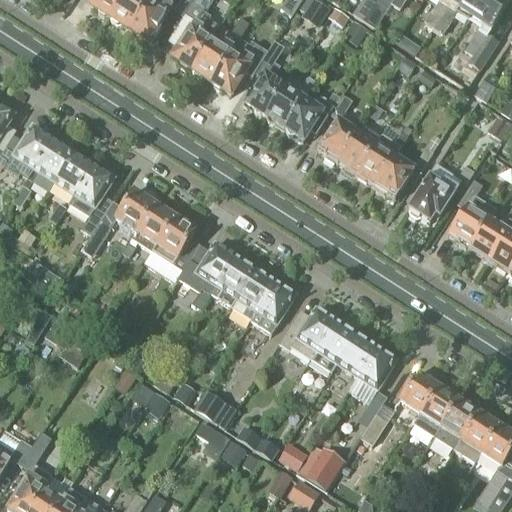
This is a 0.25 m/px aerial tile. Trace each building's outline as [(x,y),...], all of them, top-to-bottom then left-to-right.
[(108,22),(122,0),(91,0),(90,4),(94,6),(91,10),(92,12),(97,15),(98,19),(103,22),(106,21),(108,22)] [(151,1),(149,0),(122,0),(108,22),(111,24),(111,27),(117,31),(120,30),(129,36),(151,1)] [(193,28),(171,63),(179,68),(180,73),(185,76),(189,75),(191,76),(219,33),(207,25),(209,21),(203,18),(214,0),(195,0),(182,21),(193,28)] [(181,0),(175,9),(173,16),(182,21),(195,0),(181,0)] [(290,21),(303,0),(285,0),(287,1),(279,14),(290,21)] [(328,14),(307,0),(306,0),(298,14),(302,17),(299,21),(316,32),(328,14)] [(363,0),(351,19),(362,26),(363,25),(379,0),(363,0)] [(379,0),(363,25),(362,26),(374,34),(379,25),(389,10),(398,15),(407,0),(379,0)] [(436,0),(440,2),(424,26),(432,32),(452,0),(436,0)] [(452,0),(432,32),(441,37),(457,13),(468,21),(481,0),(452,0)] [(481,29),(463,57),(471,62),(466,70),(477,77),(496,47),(485,40),(508,6),(498,0),(481,0),(468,21),(481,29)] [(151,1),(129,36),(130,37),(131,40),(137,44),(139,43),(145,46),(147,46),(149,42),(153,45),(160,33),(159,32),(171,13),(151,1)] [(333,13),(327,23),(341,32),(348,22),(333,13)] [(219,33),(191,76),(193,77),(194,81),(198,84),(202,83),(211,88),(233,54),(232,53),(247,29),(239,23),(229,39),(219,33)] [(367,35),(353,26),(342,43),(356,52),(367,35)] [(394,48),(405,55),(410,47),(399,40),(394,48)] [(233,54),(211,88),(213,89),(213,94),(219,97),(223,96),(231,101),(245,79),(251,83),(254,78),(253,78),(260,66),(266,57),(251,48),(249,51),(238,45),(233,54)] [(261,84),(244,110),(254,116),(255,122),(262,121),(266,124),(291,86),(288,84),(283,92),(271,85),(279,72),(273,68),(283,53),(273,46),(266,57),(260,66),(253,78),(254,78),(261,84)] [(415,69),(405,62),(397,73),(408,80),(415,69)] [(435,84),(423,75),(417,83),(430,91),(435,84)] [(474,100),(477,102),(485,107),(499,86),(488,79),(474,100)] [(291,86),(266,124),(268,130),(275,130),(286,137),(286,139),(306,108),(303,105),(315,87),(308,82),(301,92),(291,86)] [(306,108),(286,139),(287,143),(294,142),(303,148),(310,138),(314,141),(328,120),(339,102),(332,98),(325,108),(318,103),(313,112),(306,108)] [(337,125),(317,156),(326,162),(325,164),(334,170),(335,168),(355,136),(344,129),(349,121),(344,117),(351,106),(341,99),(339,102),(328,120),(337,125)] [(0,111),(0,137),(11,119),(0,111)] [(494,122),(486,135),(500,144),(508,131),(494,122)] [(355,136),(335,168),(337,169),(337,168),(347,174),(346,175),(355,181),(381,141),(368,133),(360,128),(355,136)] [(381,141),(355,181),(366,188),(367,187),(375,192),(394,161),(411,134),(404,130),(392,148),(381,141)] [(12,140),(0,158),(0,170),(17,182),(19,178),(26,183),(27,183),(51,145),(30,131),(20,146),(12,140)] [(511,159),(511,135),(502,154),(511,159)] [(26,183),(22,190),(27,193),(31,186),(33,188),(47,197),(52,188),(72,158),(51,145),(27,183),(26,183)] [(375,192),(374,193),(376,194),(375,196),(383,201),(384,199),(393,205),(407,184),(412,187),(431,158),(431,157),(425,153),(412,173),(394,161),(375,192)] [(72,158),(52,188),(72,201),(92,171),(72,158)] [(511,186),(511,175),(501,169),(494,180),(510,190),(511,186)] [(72,201),(67,209),(87,221),(79,233),(90,241),(98,228),(111,207),(101,201),(112,184),(92,171),(72,201)] [(465,188),(473,177),(464,171),(457,183),(465,188)] [(430,178),(407,215),(408,215),(409,221),(414,224),(417,223),(418,222),(428,228),(434,219),(438,221),(449,203),(455,194),(451,191),(430,178)] [(464,215),(448,240),(456,246),(457,249),(463,253),(466,252),(468,254),(488,224),(489,222),(469,210),(481,191),(472,185),(456,210),(464,215)] [(22,190),(11,207),(19,212),(30,195),(27,193),(22,190)] [(131,197),(114,225),(134,238),(152,210),(131,197)] [(134,238),(130,244),(151,257),(173,223),(152,210),(134,238)] [(488,224),(468,254),(487,266),(511,227),(511,213),(499,231),(488,224)] [(173,223),(151,257),(181,277),(198,249),(189,244),(194,237),(173,223)] [(511,227),(487,266),(506,278),(511,267),(511,227)] [(90,241),(80,256),(91,263),(109,235),(98,228),(90,241)] [(22,234),(17,242),(18,243),(13,251),(14,252),(25,258),(34,241),(22,234)] [(18,243),(17,242),(8,237),(0,251),(11,256),(14,252),(13,251),(18,243)] [(128,263),(135,252),(128,247),(121,258),(128,263)] [(181,277),(176,284),(198,298),(190,310),(200,316),(215,292),(233,263),(213,249),(209,256),(198,249),(181,277)] [(233,263),(215,292),(221,296),(215,305),(229,313),(254,275),(233,263)] [(19,280),(43,295),(52,280),(29,265),(19,280)] [(254,275),(229,313),(230,314),(250,326),(274,288),(254,275)] [(250,326),(249,327),(270,340),(294,301),(274,288),(250,326)] [(168,315),(175,305),(166,300),(160,309),(168,315)] [(36,323),(41,314),(35,311),(31,320),(36,323)] [(41,314),(36,323),(24,345),(33,350),(43,332),(42,331),(49,319),(41,314)] [(310,365),(334,327),(314,314),(309,322),(299,316),(278,350),(288,356),(291,353),(310,365)] [(334,327),(310,365),(330,378),(335,369),(354,340),(334,327)] [(375,353),(354,340),(335,369),(356,382),(375,353)] [(375,353),(356,382),(347,396),(367,409),(356,426),(366,433),(382,409),(372,403),(396,366),(375,353)] [(134,361),(127,371),(139,379),(145,369),(134,361)] [(114,389),(127,397),(136,384),(124,375),(114,389)] [(175,386),(159,376),(151,389),(167,399),(175,386)] [(418,420),(436,392),(416,380),(398,407),(418,420)] [(147,408),(154,397),(140,388),(133,399),(147,408)] [(192,415),(201,400),(182,388),(172,403),(192,415)] [(436,392),(418,420),(412,429),(433,442),(457,406),(436,392)] [(204,396),(201,400),(192,415),(223,434),(235,415),(204,396)] [(154,397),(147,408),(143,415),(157,424),(168,407),(154,397)] [(457,406),(433,442),(453,455),(477,419),(457,406)] [(382,409),(366,433),(359,444),(371,452),(393,417),(382,409)] [(497,432),(477,419),(453,455),(473,468),(479,459),(497,432)] [(201,427),(194,439),(207,447),(201,457),(214,465),(228,444),(201,427)] [(260,442),(243,431),(235,443),(252,453),(260,442)] [(511,441),(497,432),(479,459),(500,472),(511,453),(511,441)] [(30,453),(18,471),(29,478),(34,471),(51,445),(40,438),(30,453)] [(278,453),(261,442),(253,454),(270,465),(278,453)] [(0,450),(0,478),(9,465),(18,471),(30,453),(27,451),(20,446),(12,459),(0,450)] [(229,446),(219,463),(234,472),(245,455),(229,446)] [(325,495),(344,466),(316,448),(298,477),(325,495)] [(277,465),(295,476),(305,460),(287,449),(277,465)] [(354,455),(346,467),(354,472),(362,460),(354,455)] [(29,478),(7,511),(32,511),(52,482),(34,471),(29,478)] [(278,503),(291,483),(279,475),(266,496),(278,503)] [(487,511),(490,509),(506,483),(495,476),(472,511),(487,511)] [(60,488),(52,482),(32,511),(56,511),(62,503),(68,493),(72,488),(64,483),(60,488)] [(511,486),(506,483),(490,509),(493,511),(501,511),(511,495),(511,486)] [(298,486),(287,503),(301,511),(310,511),(318,499),(298,486)] [(140,511),(151,496),(144,492),(138,502),(135,500),(127,511),(140,511)] [(79,511),(85,504),(68,493),(62,503),(56,511),(79,511)] [(160,511),(164,507),(154,501),(149,509),(146,511),(160,511)]
